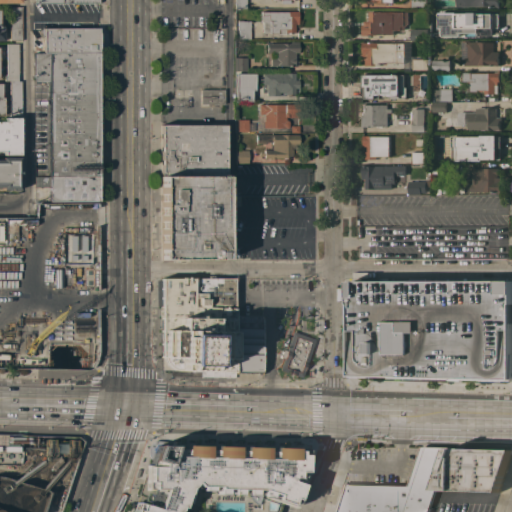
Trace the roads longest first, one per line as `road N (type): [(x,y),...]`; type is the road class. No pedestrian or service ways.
road 1 (residential): [(331,0),(330,271)]
road 2 (primary): [(128,0),(130,245)]
road 3 (primary): [(122,418),(306,424)]
road 4 (primary): [(130,245),(126,392)]
road 5 (residential): [(330,271),(334,412)]
road 6 (primary): [(126,392),(0,390)]
road 7 (primary): [(0,416),(122,418)]
